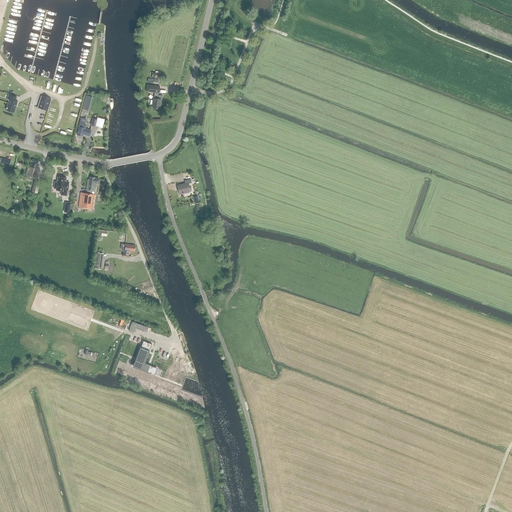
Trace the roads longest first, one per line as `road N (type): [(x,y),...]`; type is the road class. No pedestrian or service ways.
road 1 (unclassified): [(265,511),(229,357),(169,209),(157,154)]
road 2 (unclassified): [(172,330),(105,163)]
road 3 (track): [(190,90),(228,86),(254,23),(268,28)]
